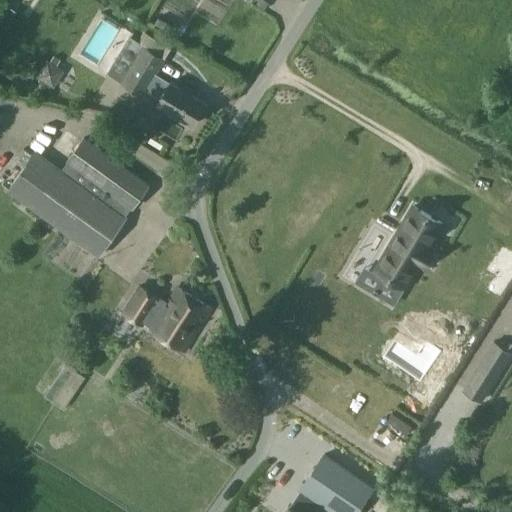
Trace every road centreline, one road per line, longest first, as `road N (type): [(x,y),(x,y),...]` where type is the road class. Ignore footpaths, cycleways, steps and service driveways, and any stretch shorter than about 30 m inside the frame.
road 1 (unclassified): [(210,511),(260,445),(269,415),(193,188)]
road 2 (unclassified): [(193,188),(314,0)]
road 3 (unclassified): [(193,188),(0,88)]
